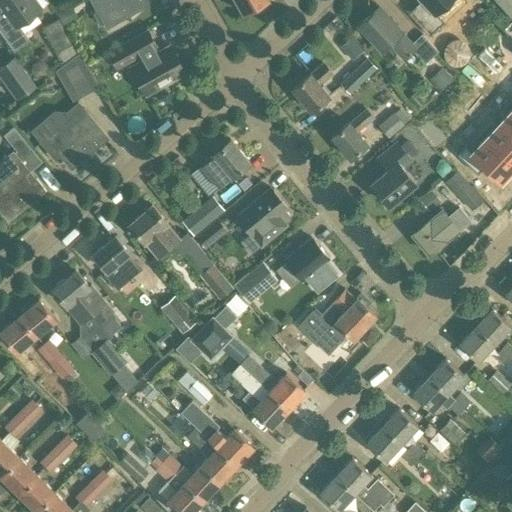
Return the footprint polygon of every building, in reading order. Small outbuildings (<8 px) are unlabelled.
[(0,10),(0,31),(3,36),(13,50),(29,39),(19,25),(41,9),(34,0),(0,0),(0,5),(2,9),(0,10)] [(107,26),(137,9),(146,4),(143,0),(92,0),(97,8),(93,14),(98,25),(106,24),(107,26)] [(234,0),(242,13),(266,0),(234,0)] [(419,0),(408,11),(430,35),(444,21),(435,11),(446,0),(419,0)] [(511,0),(494,0),(511,18),(511,0)] [(437,51),(421,34),(411,43),(401,32),(402,31),(378,6),(357,26),(381,51),(389,44),(404,59),(412,51),(424,63),(437,51)] [(76,53),(57,19),(42,28),(56,52),(57,52),(62,61),(76,53)] [(154,46),(156,45),(146,28),(110,49),(120,66),(140,54),(154,46)] [(508,44),(511,39),(511,36),(506,30),(500,36),(508,44)] [(351,35),(340,44),(351,58),(362,50),(351,35)] [(502,49),(508,44),(500,36),(494,41),(502,49)] [(443,51),(443,52),(443,53),(443,54),(443,55),(443,56),(444,57),(444,58),(445,58),(445,59),(445,60),(446,60),(446,61),(447,61),(447,62),(448,62),(449,63),(450,63),(450,64),(451,64),(452,64),(453,65),(454,65),(455,65),(456,65),(457,65),(458,65),(459,65),(460,64),(461,64),(462,64),(462,63),(463,63),(464,62),(465,62),(465,61),(466,61),(466,60),(467,60),(467,59),(467,58),(468,58),(468,57),(469,56),(469,55),(469,54),(469,53),(469,52),(469,51),(469,50),(469,49),(469,48),(469,47),(468,47),(468,46),(468,45),(467,45),(467,44),(466,43),(466,42),(465,42),(465,41),(464,41),(463,40),(462,40),(461,39),(460,39),(459,39),(458,38),(457,38),(456,38),(455,38),(454,38),(453,39),(452,39),(451,39),(450,40),(449,40),(448,41),(447,41),(447,42),(446,42),(446,43),(445,44),(445,45),(444,45),(444,46),(444,47),(443,48),(443,49),(443,50),(443,51)] [(496,55),(502,49),(494,41),(488,47),(496,55)] [(157,52),(154,46),(140,54),(141,55),(143,60),(130,67),(145,94),(176,77),(185,72),(179,61),(170,45),(157,52)] [(490,60),(496,55),(488,47),(483,52),(490,60)] [(34,85),(14,57),(0,66),(0,67),(12,84),(7,87),(15,98),(34,85)] [(91,74),(83,60),(78,63),(77,62),(62,70),(78,98),(93,89),(86,77),(91,74)] [(498,60),(493,66),(502,75),(507,69),(498,60)] [(319,83),(332,73),(323,63),(310,73),(309,72),(291,87),(310,110),(329,95),(319,83)] [(349,93),(370,74),(361,63),(340,82),(349,93)] [(443,67),(431,76),(439,87),(451,77),(443,67)] [(458,82),(467,90),(472,84),(464,76),(458,82)] [(461,96),(467,90),(458,82),(453,87),(461,96)] [(423,102),(414,92),(407,99),(416,108),(423,102)] [(451,104),(442,97),(437,102),(445,110),(451,104)] [(511,133),(511,107),(499,121),(511,133)] [(106,137),(81,108),(41,141),(55,157),(60,153),(71,166),(106,137)] [(408,119),(399,108),(394,113),(392,112),(377,125),(387,137),(408,119)] [(356,131),(373,117),(366,109),(349,123),(348,121),(331,135),(350,158),(367,144),(356,131)] [(22,158),(31,150),(2,114),(0,116),(0,131),(16,150),(22,158)] [(511,163),(511,133),(499,121),(484,137),(511,163)] [(498,181),(511,166),(511,163),(484,137),(469,153),(469,154),(498,181)] [(222,191),(235,180),(231,175),(248,161),(230,139),(212,154),(213,154),(200,164),(222,191)] [(408,139),(399,146),(409,158),(418,152),(408,139)] [(388,205),(415,182),(402,166),(411,159),(397,143),(378,158),(387,170),(371,184),(388,205)] [(45,190),(13,150),(0,160),(0,161),(10,173),(0,181),(0,212),(7,221),(45,190)] [(471,211),(484,200),(457,169),(444,181),(471,211)] [(260,246),(287,224),(286,222),(289,220),(289,215),(285,210),(287,208),(270,187),(235,216),(249,233),(240,241),(250,253),(260,246)] [(159,256),(179,239),(165,223),(167,222),(152,204),(129,223),(143,241),(145,240),(159,256)] [(193,234),(212,219),(201,205),(182,220),(193,234)] [(441,209),(439,207),(418,224),(420,226),(412,233),(428,253),(458,229),(441,208),(441,209)] [(205,248),(227,230),(217,219),(195,236),(205,248)] [(112,293),(142,268),(115,235),(92,254),(106,270),(103,272),(104,273),(99,277),(112,293)] [(311,237),(285,258),(302,279),(328,258),(311,237)] [(219,299),(232,287),(211,262),(198,274),(219,299)] [(249,302),(276,280),(262,262),(234,284),(249,302)] [(90,286),(75,268),(51,288),(79,322),(90,312),(98,321),(112,310),(91,285),(90,286)] [(355,298),(345,288),(318,316),(330,327),(335,321),(353,338),(375,314),(356,297),(355,298)] [(235,294),(225,304),(237,315),(247,305),(235,294)] [(182,332),(195,321),(173,295),(160,306),(182,332)] [(18,315),(36,335),(55,319),(38,298),(18,315)] [(475,325),(493,343),(510,325),(492,308),(475,325)] [(0,332),(16,352),(36,335),(18,315),(0,329),(0,332)] [(212,315),(200,327),(221,348),(233,335),(224,327),(214,317),(212,315)] [(476,361),(493,343),(475,325),(458,343),(476,361)] [(189,338),(188,339),(200,351),(209,360),(221,348),(200,327),(189,338)] [(70,344),(83,359),(90,352),(92,351),(91,351),(79,336),(70,344)] [(107,337),(91,351),(92,351),(90,352),(109,374),(125,361),(126,360),(107,337)] [(48,338),(37,347),(50,363),(61,354),(48,338)] [(511,347),(506,342),(500,349),(510,359),(511,357),(511,347)] [(500,349),(493,356),(504,366),(510,359),(500,349)] [(72,368),(61,354),(50,363),(62,377),(68,372),(72,368)] [(239,363),(288,408),(305,390),(285,372),(277,381),(248,354),(239,363)] [(428,375),(447,392),(464,374),(445,357),(428,375)] [(271,427),(288,408),(239,363),(230,373),(259,400),(251,408),(271,427)] [(72,368),(68,372),(73,379),(78,375),(72,368)] [(502,393),(511,383),(495,369),(486,379),(502,393)] [(202,403),(211,394),(190,374),(181,384),(202,403)] [(430,410),(447,392),(428,375),(411,393),(430,410)] [(125,392),(117,383),(109,390),(116,399),(125,392)] [(157,392),(148,383),(141,391),(151,399),(157,392)] [(460,392),(453,399),(464,408),(470,401),(460,392)] [(18,411),(28,422),(42,409),(31,398),(18,411)] [(453,399),(447,405),(457,415),(464,408),(453,399)] [(191,400),(179,412),(195,427),(236,464),(253,446),(233,428),(225,436),(216,428),(219,426),(191,400)] [(382,425),(400,442),(417,424),(399,407),(382,425)] [(9,430),(15,436),(28,422),(18,411),(4,425),(9,430)] [(94,439),(104,428),(86,411),(76,421),(94,439)] [(454,444),(465,433),(448,418),(438,429),(454,444)] [(383,460),(400,442),(382,425),(365,443),(383,460)] [(219,482),(236,464),(195,427),(187,436),(208,455),(199,464),(219,482)] [(1,439),(0,439),(0,475),(19,457),(10,448),(19,440),(15,436),(9,430),(0,438),(1,439)] [(53,447),(63,458),(77,444),(66,434),(53,447)] [(488,459),(500,445),(493,439),(481,453),(488,459)] [(413,442),(407,449),(417,458),(424,451),(413,442)] [(50,471),(63,458),(53,447),(39,460),(50,471)] [(174,473),(181,465),(162,447),(154,455),(155,455),(155,456),(174,473)] [(407,449),(400,455),(411,465),(417,458),(407,449)] [(139,481),(147,472),(126,452),(118,461),(139,481)] [(179,511),(191,511),(203,500),(183,481),(174,473),(155,456),(150,462),(156,468),(155,468),(168,480),(166,482),(175,490),(166,499),(179,511)] [(18,493),(37,474),(19,457),(0,475),(18,493)] [(335,475),(370,508),(370,507),(372,509),(379,502),(382,505),(393,493),(376,476),(374,479),(352,457),(335,475)] [(199,464),(183,481),(203,500),(219,482),(199,464)] [(101,468),(87,482),(98,493),(113,479),(112,478),(119,472),(112,465),(105,473),(101,468)] [(36,511),(54,492),(37,474),(18,493),(36,511)] [(363,511),(365,511),(370,508),(335,475),(319,492),(338,509),(345,501),(352,508),(356,504),(363,511)] [(98,493),(87,482),(73,496),(78,501),(84,507),(86,505),(98,493)] [(70,511),(72,510),(71,509),(54,492),(36,511),(70,511)] [(148,496),(139,505),(146,511),(155,503),(148,496)] [(72,510),(70,511),(86,511),(90,509),(86,505),(84,507),(78,501),(71,509),(72,510)] [(426,511),(414,501),(404,511),(426,511)]
